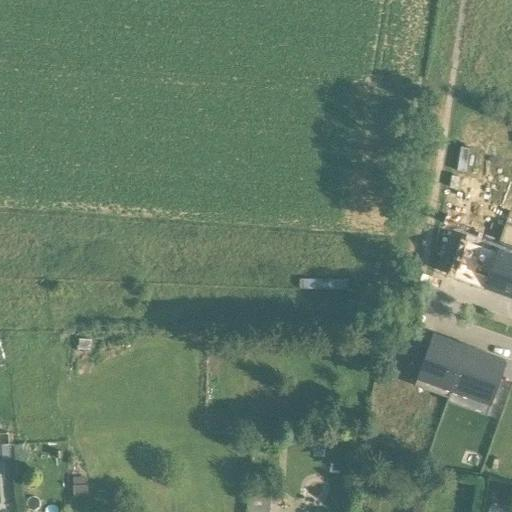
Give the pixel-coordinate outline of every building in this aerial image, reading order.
[(506,277),(511,279),(511,225),(505,223),(483,283),(482,286),(500,293),(506,277)] [(449,342),(450,339),(432,332),(430,336),(412,389),(445,401),(465,346),(466,344),(461,343),(460,346),(449,342)] [(465,346),(445,401),(485,415),(505,361),(484,353),(485,351),(466,344),(465,346)] [(0,444),(0,457),(28,457),(27,443),(0,444)] [(86,496),(86,475),(72,476),(72,496),(86,496)] [(269,487),(248,486),(247,487),(245,511),(268,511),(270,488),(269,487)]
